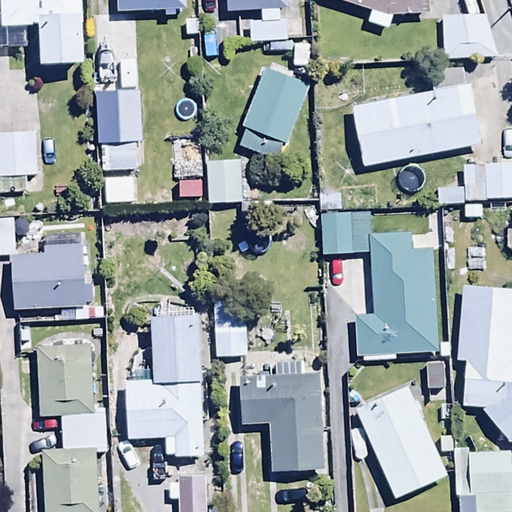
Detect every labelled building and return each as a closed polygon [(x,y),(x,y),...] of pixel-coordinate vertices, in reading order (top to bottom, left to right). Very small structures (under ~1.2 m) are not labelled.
[(1,0),(2,19),(0,18),(0,53),(30,53),(30,30),(46,30),(46,71),(87,70),(84,0),(1,0)] [(120,0),(121,16),(166,15),(166,20),(187,20),(186,0),(120,0)] [(287,0),(228,0),(229,18),(264,17),(264,28),(251,28),(251,47),(289,45),(289,41),(301,40),(301,25),(282,26),(281,15),(288,15),(287,0)] [(324,0),(375,17),(370,28),(390,33),(395,19),(429,19),(429,0),(324,0)] [(443,64),(498,62),(487,19),(442,21),(443,64)] [(353,111),(366,172),(484,149),(472,91),(467,92),(463,74),(430,75),(434,98),(353,111)] [(247,136),(240,151),(277,166),(310,93),(267,75),(241,134),(247,136)] [(141,97),(98,98),(102,177),(138,176),(138,149),(142,149),(141,97)] [(37,137),(0,137),(0,198),(27,197),(27,183),(38,183),(37,137)] [(243,167),(207,167),(208,209),(244,208),(243,167)] [(511,170),(465,171),(465,192),(438,192),(438,209),(464,209),(464,206),(511,204),(511,170)] [(397,359),(439,357),(434,256),(414,257),(413,237),(372,239),(371,217),(321,220),(322,259),(373,257),(376,319),(354,320),(356,361),(364,360),(365,368),(397,366),(397,359)] [(0,236),(0,260),(17,261),(17,237),(0,236)] [(14,263),(17,317),(87,314),(85,251),(44,252),(45,261),(14,263)] [(511,295),(464,292),(457,366),(464,367),(464,410),(485,413),(511,447),(511,295)] [(247,306),(215,307),(217,361),(248,360),(247,306)] [(203,321),(153,323),(156,386),(129,387),(131,445),(168,444),(168,461),(177,460),(178,463),(206,462),(203,321)] [(91,352),(40,353),(41,422),(64,421),(64,455),(43,455),(44,511),(98,511),(98,456),(107,455),(106,415),(93,415),(91,352)] [(443,364),(427,364),(427,394),(443,394),(443,364)] [(277,383),(241,384),(243,430),(273,429),(273,476),(321,475),(319,379),(305,379),(305,365),(277,366),(277,383)] [(411,391),(358,413),(397,506),(451,484),(411,391)] [(469,454),(455,454),(456,502),(462,501),(462,511),(511,511),(511,481),(511,458),(469,458),(469,454)] [(204,511),(206,482),(179,482),(179,488),(171,488),(170,504),(180,504),(180,511),(204,511)]
